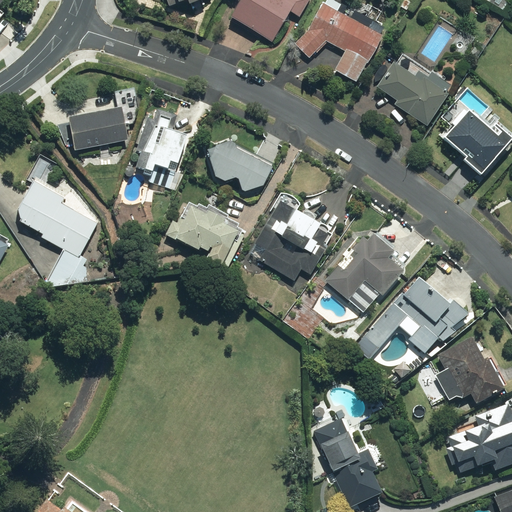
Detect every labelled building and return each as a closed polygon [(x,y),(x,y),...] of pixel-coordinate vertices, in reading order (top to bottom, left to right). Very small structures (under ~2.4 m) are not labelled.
[(240,0),(229,20),(270,44),(295,0),(240,0)] [(324,42),(344,52),(334,72),(355,82),(365,62),(366,62),(378,37),(320,9),(311,27),(294,47),(309,59),(324,42)] [(443,96),(390,64),(375,90),(428,121),(443,96)] [(504,100),(474,80),(459,101),(490,121),(461,165),(483,179),(511,135),(511,90),(504,100)] [(115,110),(64,120),(69,150),(121,141),(115,110)] [(151,129),(140,164),(168,172),(178,137),(151,129)] [(266,170),(214,147),(202,173),(254,197),(266,170)] [(16,208),(19,221),(41,233),(40,235),(65,249),(47,281),(50,287),(90,280),(89,258),(81,254),(98,222),(60,202),(65,195),(33,178),(16,208)] [(221,264),(236,234),(185,209),(170,240),(221,264)] [(297,289),(324,240),(274,212),(247,260),(297,289)] [(346,298),(360,281),(380,296),(398,272),(378,257),(380,255),(357,237),(323,280),(346,298)] [(312,308),(326,288),(315,280),(285,320),(309,337),(324,317),(312,308)] [(413,281),(355,350),(366,360),(397,323),(426,347),(454,313),(415,282),(413,281)] [(493,392),(467,339),(435,355),(462,408),(493,392)] [(511,463),(511,433),(506,417),(505,417),(501,407),(473,418),(476,427),(445,438),(458,475),(490,463),(493,470),(511,463)] [(345,433),(317,445),(346,510),(375,498),(345,433)] [(511,511),(511,490),(492,498),(497,511),(511,511)] [(88,511),(72,500),(68,507),(65,504),(61,510),(46,500),(37,511),(88,511)]
